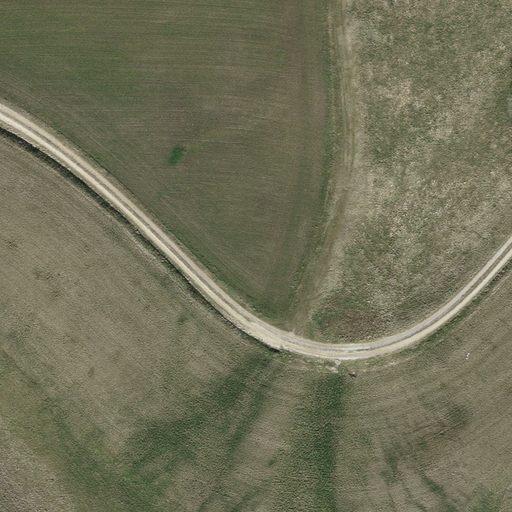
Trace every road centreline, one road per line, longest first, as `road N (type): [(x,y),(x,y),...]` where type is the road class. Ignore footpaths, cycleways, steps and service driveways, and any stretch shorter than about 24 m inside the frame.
road 1 (track): [(0,113),(132,212),(252,325),(323,354),(394,353),(458,311),(511,251)]
road 2 (track): [(343,0),(349,147),(296,343)]
